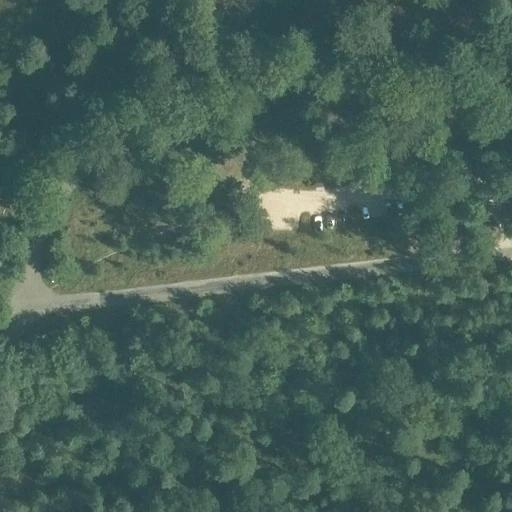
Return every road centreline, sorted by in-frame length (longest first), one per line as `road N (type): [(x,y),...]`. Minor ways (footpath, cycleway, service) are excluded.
road 1 (unclassified): [(24,307),(511,250)]
road 2 (unclassified): [(24,307),(40,236),(66,178),(182,69),(237,0)]
road 3 (track): [(24,307),(0,431)]
